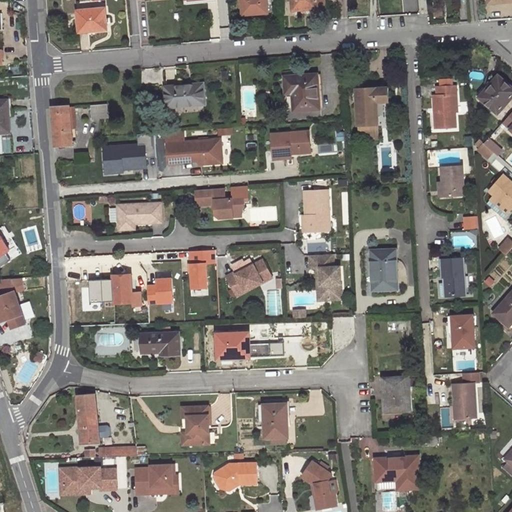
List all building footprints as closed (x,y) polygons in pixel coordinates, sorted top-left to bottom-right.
[(269,13),(267,0),(241,0),(243,15),(253,13),(254,15),(269,13)] [(292,0),(294,11),(308,10),(308,8),(318,7),(318,5),(328,4),(328,0),(292,0)] [(108,31),(106,9),(78,11),(80,32),(90,31),(90,32),(108,31)] [(318,74),(286,76),(287,88),(293,87),(295,111),(321,108),(318,74)] [(480,97),(499,113),(511,97),(511,86),(499,75),(498,76),(492,75),(490,76),(489,77),(488,79),(487,89),(480,97)] [(204,83),(166,86),(167,107),(205,104),(204,83)] [(438,95),(434,96),(436,129),(456,128),(455,111),(454,95),(457,95),(456,85),(437,87),(438,95)] [(357,89),(358,125),(359,140),(380,139),(379,124),(379,102),(390,102),(389,88),(357,89)] [(5,100),(0,100),(0,133),(11,133),(9,111),(6,112),(5,100)] [(92,106),(93,119),(109,118),(108,104),(92,106)] [(56,147),(74,145),(71,107),(71,106),(52,107),(56,147)] [(273,134),(275,160),(293,158),(292,154),(312,153),(310,131),(273,134)] [(139,144),(104,147),(106,174),(129,172),(129,169),(147,168),(147,158),(157,158),(155,133),(138,134),(139,144)] [(221,139),(167,143),(169,163),(203,160),(204,164),(223,163),(221,139)] [(485,143),(495,152),(499,147),(489,139),(485,143)] [(463,166),(442,167),(443,183),(444,197),(465,196),(463,166)] [(511,181),(504,174),(489,190),(495,195),(491,200),(507,214),(511,209),(511,210),(511,209),(511,181)] [(215,189),(197,190),(198,205),(215,204),(216,214),(220,218),(234,217),(234,210),(242,210),(245,206),(245,201),(241,198),(226,199),(226,191),(215,192),(215,189)] [(329,190),(305,191),(307,216),(304,216),(305,233),(328,231),(327,208),(330,208),(329,190)] [(162,203),(119,205),(119,224),(135,224),(163,222),(162,203)] [(479,227),(478,215),(464,216),(464,228),(479,227)] [(0,233),(0,255),(10,249),(0,233)] [(511,248),(511,239),(510,237),(501,248),(508,254),(511,248)] [(397,249),(371,250),(373,291),(398,289),(397,249)] [(466,294),(464,257),(448,258),(448,253),(440,253),(440,260),(442,259),(443,276),(444,275),(447,275),(448,281),(445,282),(438,282),(439,295),(466,294)] [(335,257),(311,258),(312,269),(322,268),(322,276),(323,285),(326,285),(327,300),(343,299),(342,266),(335,267),(335,257)] [(192,262),(194,296),(210,295),(208,261),(192,262)] [(237,273),(228,278),(239,298),(261,286),(259,281),(272,274),(264,261),(238,275),(237,273)] [(104,290),(105,303),(134,302),(142,301),(141,288),(137,288),(137,285),(139,285),(139,279),(133,280),(133,274),(127,275),(126,267),(115,267),(116,275),(113,275),(114,286),(110,286),(110,289),(104,290)] [(164,273),(147,274),(148,285),(164,284),(164,273)] [(272,274),(259,281),(261,286),(274,278),(272,274)] [(322,276),(318,276),(320,301),(327,300),(326,285),(323,285),(322,276)] [(0,322),(10,319),(13,318),(17,327),(26,324),(13,284),(16,283),(15,279),(0,280),(0,322)] [(511,292),(494,313),(509,327),(511,323),(511,292)] [(23,304),(27,318),(35,316),(31,302),(23,304)] [(296,310),(297,318),(308,318),(307,310),(296,310)] [(473,315),(452,316),(453,333),(452,334),(452,342),(454,342),(454,348),(475,347),(473,315)] [(315,328),(300,328),(301,348),(316,348),(315,328)] [(180,332),(143,334),(143,350),(161,349),(161,354),(181,353),(180,332)] [(251,332),(217,333),(218,359),(251,358),(251,332)] [(408,377),(384,378),(385,394),(387,394),(388,411),(410,409),(408,377)] [(475,383),(454,384),(456,423),(467,423),(466,418),(477,418),(475,383)] [(96,393),(78,395),(83,443),(101,441),(96,393)] [(289,436),(288,415),(285,416),(285,404),(264,404),(265,437),(270,437),(270,444),(285,444),(284,437),(289,436)] [(187,416),(187,427),(189,427),(189,433),(186,434),(187,446),(208,445),(206,405),(181,406),(181,416),(187,416)] [(438,444),(438,436),(428,437),(429,444),(438,444)] [(511,439),(500,452),(504,457),(511,448),(511,439)] [(138,446),(100,448),(101,457),(139,456),(138,446)] [(419,456),(376,459),(377,482),(398,480),(399,490),(421,489),(419,456)] [(313,461),(303,477),(313,484),(318,510),(337,506),(336,496),(331,492),(329,481),(333,475),(313,461)] [(231,464),(225,468),(227,471),(218,476),(224,483),(223,488),(230,490),(240,484),(258,484),(258,463),(231,464)] [(173,465),(152,466),(152,469),(137,469),(138,494),(164,493),(163,486),(179,485),(179,476),(173,476),(173,465)] [(82,468),(61,469),(62,495),(92,494),(91,488),(102,488),(102,490),(118,489),(117,470),(102,470),(102,468),(82,468)] [(227,471),(225,468),(216,473),(215,478),(223,488),(224,483),(218,476),(227,471)]
